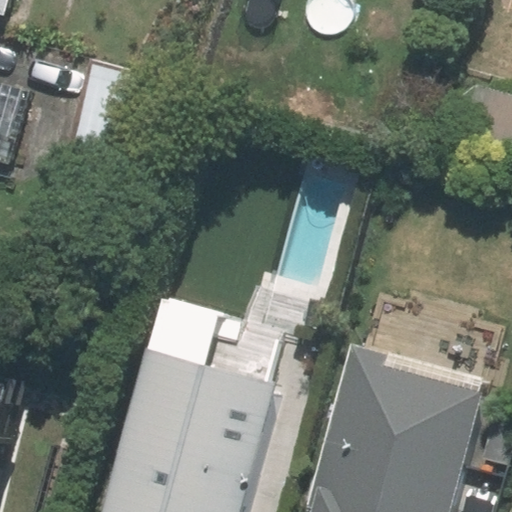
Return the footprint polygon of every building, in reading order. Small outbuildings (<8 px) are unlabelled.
[(0,0),(0,11),(11,14),(14,0),(0,0)] [(186,93),(98,68),(75,147),(164,173),(186,93)] [(0,133),(16,137),(30,86),(0,77),(0,133)] [(511,94),(483,87),(469,138),(511,150),(511,94)] [(81,221),(57,239),(79,272),(104,254),(81,221)] [(290,480),(336,319),(299,308),(253,470),(237,465),(258,389),(191,370),(178,418),(150,411),(141,438),(135,437),(114,511),(251,511),(263,472),(290,480)] [(431,391),(387,378),(391,362),(367,355),(323,511),(452,511),(484,399),(433,385),(431,391)] [(0,450),(21,364),(0,359),(0,450)]
